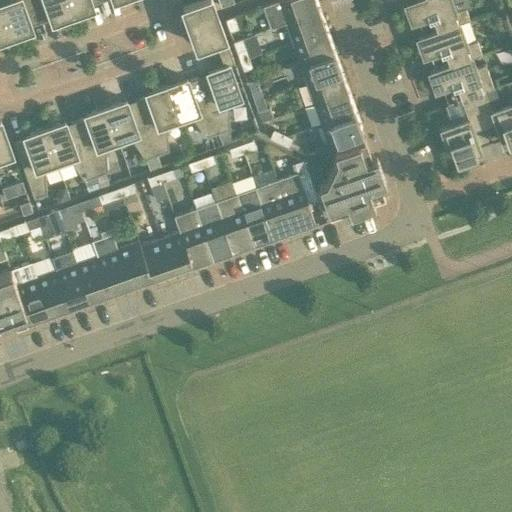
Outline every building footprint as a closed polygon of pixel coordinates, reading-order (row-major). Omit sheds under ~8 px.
[(25,25),(40,20),(32,0),(0,0),(0,4),(11,34),(26,29),(25,25)] [(57,18),(72,13),(67,0),(32,0),(40,20),(56,14),(57,18)] [(86,4),(96,0),(67,0),(72,13),(87,7),(86,4)] [(190,23),(217,14),(215,8),(211,0),(192,0),(183,3),(190,23)] [(285,20),(320,8),(316,0),(272,0),(262,4),(269,26),(285,20)] [(454,9),(450,0),(413,0),(405,3),(412,25),(438,16),(441,26),(416,35),(417,37),(458,22),(468,18),(464,5),(454,9)] [(0,37),(11,34),(0,4),(0,37)] [(320,8),(285,20),(293,41),(327,29),(320,8)] [(218,18),(217,14),(190,23),(197,42),(213,36),(213,37),(219,52),(229,48),(223,32),(219,19),(218,18)] [(238,27),(233,14),(224,17),(229,30),(238,27)] [(428,69),(429,71),(470,56),(481,52),(476,39),(466,43),(458,22),(417,37),(424,59),(450,50),(453,60),(428,69)] [(327,29),(293,41),(300,61),(334,49),(327,29)] [(241,37),(232,40),(239,60),(248,57),(241,37)] [(212,67),(213,70),(198,76),(217,130),(229,126),(227,105),(241,100),(228,62),(233,60),(229,48),(219,52),(223,63),(212,67)] [(334,49),(300,61),(307,82),(341,69),(334,49)] [(460,98),(473,93),(485,89),(492,86),(493,86),(484,63),(474,67),(470,56),(429,71),(436,93),(462,84),(465,94),(460,96),(460,98)] [(242,68),(251,66),(248,57),(239,60),(242,68)] [(314,102),(348,90),(341,69),(307,82),(314,102)] [(210,147),(221,143),(217,130),(198,76),(182,81),(181,78),(166,83),(180,122),(193,117),(205,135),(210,147)] [(166,127),(180,122),(166,83),(151,88),(152,92),(137,97),(156,152),(168,148),(166,127)] [(492,86),(485,89),(473,93),(482,120),(494,116),(502,141),(511,137),(511,100),(499,105),(492,86)] [(259,87),(250,90),(254,100),(262,97),(259,87)] [(321,122),(355,110),(348,90),(314,102),(321,122)] [(482,120),(473,93),(460,98),(467,117),(440,126),(446,144),(451,142),(456,157),(480,149),(471,124),(482,120)] [(144,156),(156,152),(137,97),(121,103),(120,99),(105,105),(119,144),(132,139),(144,156)] [(265,106),(262,97),(254,100),(260,119),(272,115),(271,111),(267,112),(265,106)] [(105,148),(119,144),(105,105),(90,110),(91,113),(76,119),(95,174),(107,170),(105,148)] [(360,123),(355,110),(321,122),(328,142),(361,131),(358,123),(360,123)] [(83,178),(95,174),(76,119),(60,124),(59,121),(44,126),(58,165),(71,161),(83,178)] [(0,155),(11,152),(0,120),(0,155)] [(44,170),(58,165),(44,126),(29,132),(30,135),(14,141),(33,196),(46,191),(44,170)] [(273,127),(269,136),(279,140),(282,132),(273,127)] [(287,144),(291,136),(282,132),(279,140),(287,144)] [(255,147),(252,138),(240,143),(243,151),(255,147)] [(325,180),(318,182),(329,213),(347,207),(349,212),(391,197),(376,155),(371,157),(364,139),(333,150),(336,157),(325,180)] [(243,151),(240,143),(228,147),(231,155),(243,151)] [(215,162),(212,153),(200,157),(203,165),(215,162)] [(187,161),(190,170),(203,165),(200,157),(187,161)] [(303,158),(290,162),(293,171),(296,170),(306,166),(303,158)] [(299,178),(309,175),(306,166),(296,170),(299,178)] [(174,176),(171,167),(159,171),(162,180),(174,176)] [(299,178),(296,170),(293,171),(276,177),(293,228),(306,223),(306,221),(313,219),(311,211),(308,202),(305,194),(302,186),(299,178)] [(146,176),(149,184),(162,180),(159,171),(146,176)] [(309,175),(299,178),(302,186),(312,183),(309,175)] [(255,184),(273,235),(293,228),(276,177),(255,184)] [(24,189),(21,179),(11,183),(14,193),(24,189)] [(136,198),(130,182),(118,186),(121,194),(124,202),(136,198)] [(0,186),(4,197),(14,193),(11,183),(0,186)] [(312,183),(302,186),(305,194),(314,191),(312,183)] [(55,194),(58,201),(70,197),(65,184),(58,187),(55,194)] [(235,191),(253,242),(273,235),(255,184),(235,191)] [(106,190),(109,198),(121,194),(118,186),(106,190)] [(215,199),(232,249),(253,242),(235,191),(215,199)] [(314,191),(305,194),(308,202),(317,199),(314,191)] [(102,208),(97,193),(78,200),(81,209),(83,214),(102,208)] [(28,199),(18,203),(22,213),(32,210),(28,199)] [(194,206),(212,256),(232,249),(215,199),(194,206)] [(320,207),(317,199),(308,202),(311,211),(320,207)] [(81,209),(78,200),(65,205),(68,213),(81,209)] [(179,229),(191,264),(212,256),(194,206),(173,214),(178,229),(179,229)] [(59,207),(37,215),(39,221),(61,214),(59,207)] [(323,215),(320,207),(311,211),(313,219),(323,215)] [(39,221),(37,215),(26,219),(28,225),(39,221)] [(8,225),(0,227),(0,237),(12,234),(8,225)] [(179,229),(178,229),(159,236),(171,271),(191,264),(179,229)] [(97,252),(108,288),(129,280),(117,245),(112,231),(91,238),(97,252)] [(159,236),(139,243),(138,243),(149,273),(148,274),(149,277),(157,274),(158,276),(171,271),(159,236)] [(117,245),(129,280),(148,274),(149,273),(138,243),(139,243),(137,238),(117,245)] [(68,302),(88,295),(76,259),(72,247),(52,254),(56,267),(68,302)] [(108,288),(97,252),(76,259),(88,295),(108,288)] [(30,260),(10,267),(15,282),(14,282),(26,315),(33,313),(34,314),(48,309),(35,274),(30,260)] [(0,324),(26,315),(14,282),(15,282),(10,267),(9,264),(0,266),(0,324)] [(68,302),(56,267),(35,274),(48,309),(68,302)]
